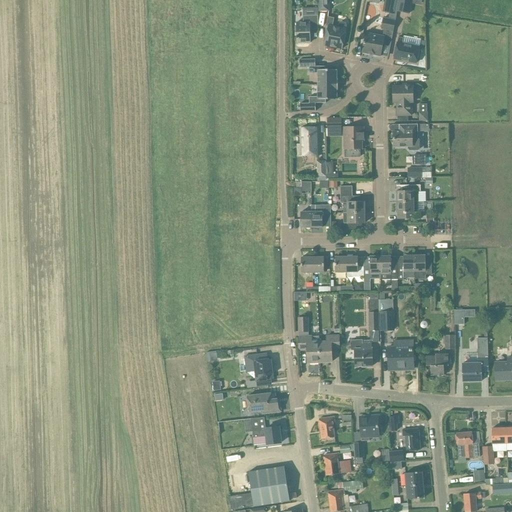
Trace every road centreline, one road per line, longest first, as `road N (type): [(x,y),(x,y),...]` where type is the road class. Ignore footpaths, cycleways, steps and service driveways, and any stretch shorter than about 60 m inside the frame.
road 1 (residential): [(29,378),(40,355),(70,345),(179,339),(174,234)]
road 2 (residential): [(208,77),(143,87),(91,43),(0,39)]
road 3 (residential): [(208,77),(225,149),(182,192),(174,234)]
road 4 (residential): [(380,242),(379,93)]
road 5 (residential): [(295,390),(284,243)]
road 6 (residential): [(295,390),(433,401)]
road 7 (residential): [(284,243),(282,114)]
road 8 (residential): [(313,511),(295,390)]
